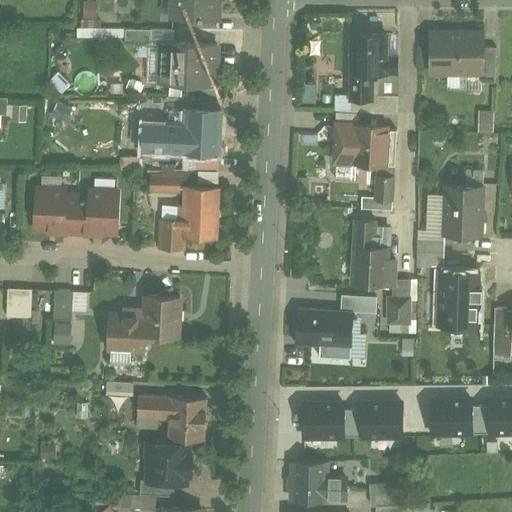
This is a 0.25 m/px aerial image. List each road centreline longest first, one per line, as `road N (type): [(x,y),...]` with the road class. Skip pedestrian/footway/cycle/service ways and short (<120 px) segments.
road 1 (secondary): [(261,267),(275,0)]
road 2 (residential): [(0,255),(261,267)]
road 3 (secondary): [(250,511),(261,267)]
